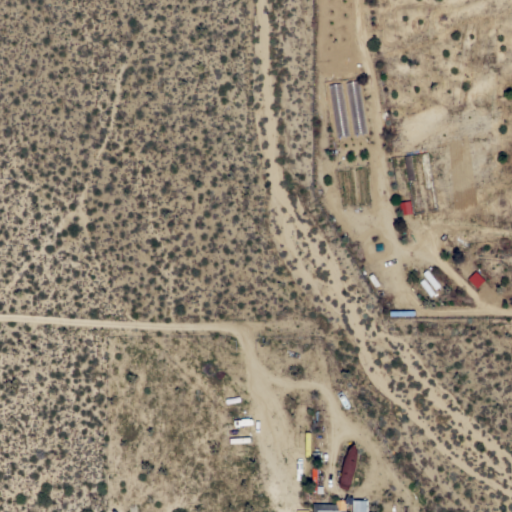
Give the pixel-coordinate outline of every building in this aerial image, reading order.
[(476,288),(484,281),(475,271),(467,279),(476,288)] [(356,445),(357,449),(357,453),(357,457),(356,463),(353,474),(351,481),(348,489),(344,488),(341,487),(339,486),(340,478),(341,470),(344,461),(346,453),(348,449),(350,446),(352,444),(354,443),(356,445)] [(311,467),(316,467),(316,485),(323,485),(322,493),(316,493),(316,492),(311,492),(311,467)] [(424,502),(420,505),(407,484),(411,481),(424,502)] [(335,503),(335,499),(345,499),(345,509),(340,509),(340,511),(312,511),(312,503),(335,503)] [(367,511),(352,511),(352,499),(368,499),(367,511)]
